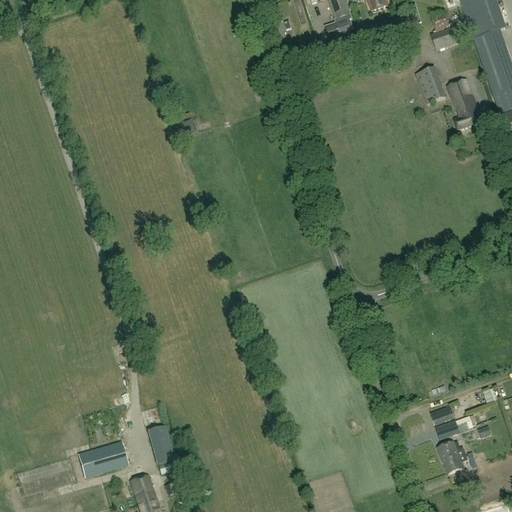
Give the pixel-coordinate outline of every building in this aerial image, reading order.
[(328,0),(336,21),(350,17),(344,0),(328,0)] [(388,6),(385,0),(366,0),(371,12),(388,6)] [(444,0),(445,2),(452,0),(459,0),(460,2),(474,41),(507,30),(496,0),(444,0)] [(335,26),(327,29),(332,45),(352,38),(350,33),(354,31),(350,21),(352,20),(351,16),(350,17),(336,21),(334,22),(335,26)] [(434,36),(431,36),(437,52),(457,46),(452,29),(444,32),(443,31),(451,28),(447,16),(432,20),(435,32),(433,33),(434,36)] [(416,77),(427,106),(446,99),(435,70),(416,77)] [(466,82),(448,89),(456,112),(457,112),(460,120),(454,123),(459,135),(482,127),(466,82)] [(511,111),(511,92),(494,98),(500,116),(511,111)] [(336,107),(338,115),(347,113),(345,105),(336,107)] [(192,120),(181,125),(178,118),(172,121),(180,139),(185,137),(185,138),(197,133),(196,133),(192,120)] [(433,397),(444,393),(442,388),(431,392),(433,397)] [(144,428),(161,424),(153,390),(136,393),(144,428)] [(483,394),(487,405),(497,402),(495,396),(494,396),(493,391),(483,394)] [(66,407),(67,414),(85,412),(84,405),(66,407)] [(449,409),(431,416),(435,426),(453,420),(449,409)] [(473,428),(470,419),(437,431),(441,442),(459,435),(458,433),(473,428)] [(99,443),(100,446),(101,449),(79,456),(85,480),(128,468),(122,443),(109,447),(108,441),(119,437),(115,421),(59,438),(63,453),(99,443)] [(158,468),(159,467),(161,476),(176,471),(174,463),(165,428),(149,432),(158,468)] [(456,453),(453,445),(438,451),(444,466),(445,465),(450,476),(465,470),(463,464),(468,462),(463,450),(456,453)] [(160,511),(149,477),(130,483),(139,511),(160,511)]
